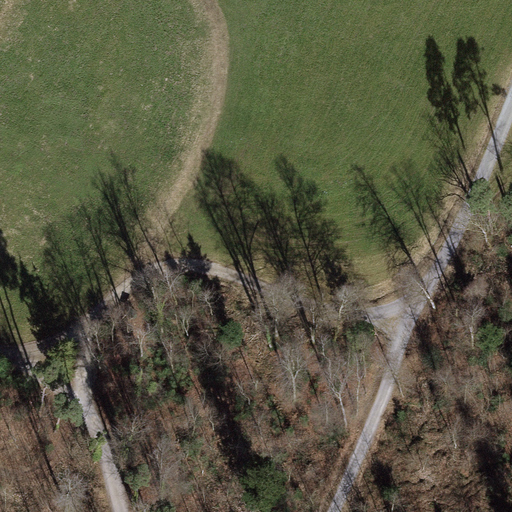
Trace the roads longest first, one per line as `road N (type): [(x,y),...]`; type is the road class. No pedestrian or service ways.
road 1 (track): [(335,511),(413,312),(457,236),(511,105)]
road 2 (track): [(13,353),(58,343),(138,279),(181,266),(404,333)]
road 3 (track): [(13,353),(92,423),(122,511)]
